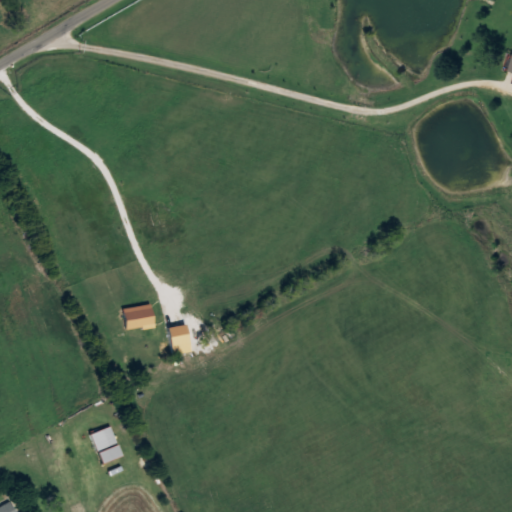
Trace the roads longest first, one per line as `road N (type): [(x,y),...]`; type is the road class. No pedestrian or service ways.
road 1 (residential): [(44,42),(177,63),(359,110),(401,109),(461,87)]
road 2 (residential): [(0,67),(117,0)]
